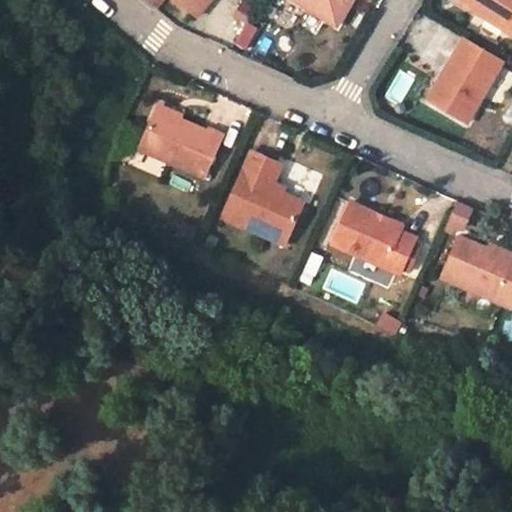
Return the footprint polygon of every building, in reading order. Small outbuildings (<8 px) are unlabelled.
[(179,0),(196,14),(208,0),(179,0)] [(297,0),(296,1),(336,26),(351,0),(297,0)] [(511,0),(457,0),(511,34),(511,0)] [(502,63),(463,39),(455,52),(459,55),(444,82),(439,79),(427,100),(465,123),(502,63)] [(459,55),(455,52),(439,79),(444,82),(459,55)] [(157,102),(155,106),(179,117),(181,114),(157,102)] [(179,117),(155,106),(137,147),(203,177),(223,134),(207,127),(205,129),(179,117)] [(275,161),(250,150),(221,216),(255,231),(258,224),(285,236),(301,200),(281,191),(265,185),(275,161)] [(280,163),(275,161),(265,185),(281,191),(283,187),(272,182),(280,163)] [(457,198),(445,225),(463,233),(475,206),(457,198)] [(401,225),(348,202),(330,243),(398,274),(414,238),(399,231),(401,225)] [(258,224),(255,231),(282,244),(285,236),(258,224)] [(511,261),(486,249),(457,237),(440,277),(509,307),(511,301),(511,261)] [(511,255),(488,245),(486,249),(511,261),(511,255)] [(394,332),(401,319),(383,310),(376,323),(394,332)]
